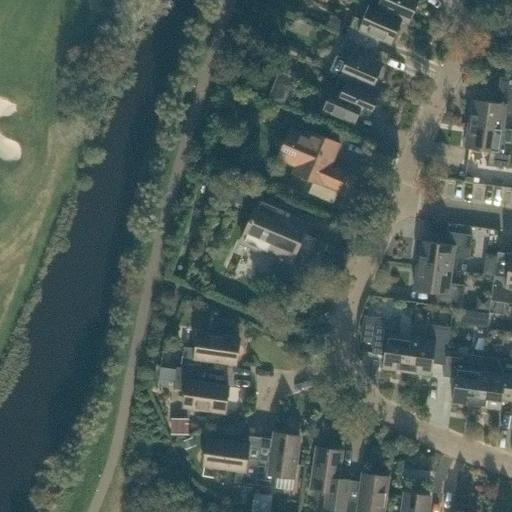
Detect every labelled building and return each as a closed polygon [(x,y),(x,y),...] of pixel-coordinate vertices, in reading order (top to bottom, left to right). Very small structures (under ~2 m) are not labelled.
[(380,0),(377,7),(402,18),(409,21),(417,0),(380,0)] [(402,18),(377,7),(370,4),(363,20),(354,16),(345,36),(368,45),(373,34),(391,42),(402,18)] [(363,57),(368,45),(345,36),(337,55),(346,59),(340,75),(347,78),(372,89),(382,65),(363,57)] [(379,92),(372,89),(347,78),(340,94),(331,90),(323,110),(354,123),(359,112),(369,116),(379,92)] [(511,115),(511,91),(498,90),(497,102),(472,99),(468,123),(503,128),(505,114),(511,115)] [(511,142),(501,141),(503,128),(468,123),(465,147),(490,151),(488,163),(511,166),(511,142)] [(295,130),(283,159),(296,164),(293,172),(314,181),(309,193),(332,202),(337,190),(345,171),(331,165),(340,144),(310,131),(308,136),(295,130)] [(299,244),(309,220),(259,198),(241,240),(281,257),(271,278),(296,288),(305,267),(312,269),(317,263),(318,256),(311,251),(312,250),(299,244)] [(468,258),(471,235),(447,231),(445,244),(420,240),(417,264),(452,269),(454,256),(468,258)] [(495,257),(497,246),(488,245),(486,256),(495,257)] [(511,252),(510,252),(506,277),(494,275),(491,300),(511,302),(511,252)] [(450,283),(452,269),(417,264),(413,289),(438,292),(437,304),(461,308),(464,285),(450,283)] [(398,335),(400,320),(377,316),(372,353),(384,355),(382,368),(406,371),(411,336),(398,335)] [(447,351),(450,327),(427,324),(425,338),(411,336),(406,371),(431,375),(432,363),(444,364),(446,351),(447,351)] [(236,363),(239,338),(198,332),(196,348),(184,347),(181,368),(202,371),(206,371),(208,360),(236,363)] [(444,364),(443,376),(455,377),(452,402),(476,405),(479,383),(481,371),(483,356),(469,354),(457,352),(452,352),(447,351),(446,351),(444,364)] [(479,383),(476,405),(500,409),(504,384),(511,385),(511,360),(505,359),(496,358),(483,356),(481,371),(479,383)] [(202,371),(181,368),(177,367),(174,388),(186,390),(184,406),(225,412),(229,386),(200,382),(202,371)] [(172,431),(183,431),(184,431),(184,416),(172,416),(172,431)] [(294,477),(299,436),(274,432),(270,461),(259,459),(255,484),(276,487),(278,475),(294,477)] [(247,457),(249,445),(207,439),(204,464),(236,469),(234,481),(255,484),(259,459),(247,457)] [(338,479),(342,450),(316,447),(311,488),(327,490),(325,506),(346,509),(347,499),(350,480),(338,479)] [(383,511),(388,477),(363,473),(359,501),(347,499),(346,509),(345,511),(383,511)] [(427,511),(430,496),(405,492),(401,511),(427,511)]
